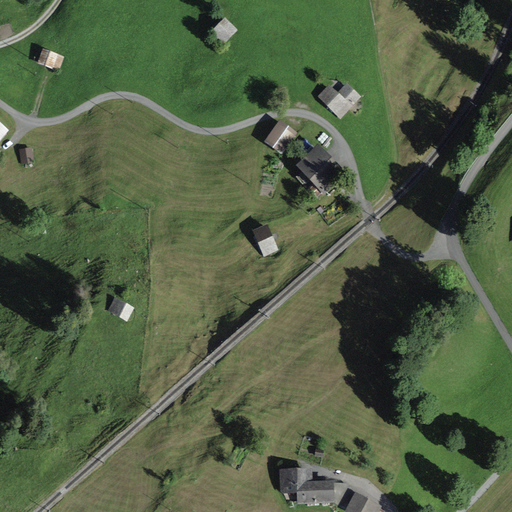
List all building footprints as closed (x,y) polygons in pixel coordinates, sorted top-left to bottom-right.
[(212,35),(221,45),(234,32),(224,22),(212,35)] [(39,64),(51,68),(51,67),(58,70),(62,58),(43,52),(39,64)] [(319,98),(339,117),(357,99),(346,89),(338,98),(328,89),(319,98)] [(279,126),(268,142),(281,152),(293,135),(279,126)] [(310,189),(318,197),(340,176),(312,147),(297,162),(316,183),(310,189)] [(22,164),(31,163),(30,153),(21,154),(22,164)] [(255,232),(264,255),(275,250),(265,228),(255,232)] [(114,302),(109,311),(125,320),(131,311),(114,302)] [(309,486),(309,474),(279,474),(280,488),(282,488),(282,494),(299,494),(309,493),(309,491),(309,486)] [(309,491),(309,493),(299,494),(299,504),(331,503),(330,485),(329,485),(329,482),(316,482),(316,485),(309,486),(309,491)] [(376,511),(378,510),(355,497),(347,511),(376,511)]
